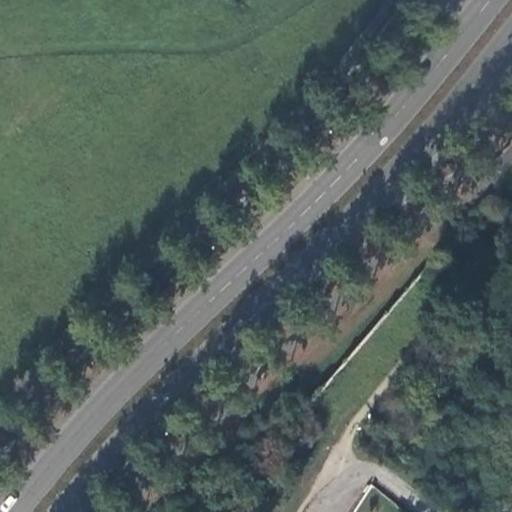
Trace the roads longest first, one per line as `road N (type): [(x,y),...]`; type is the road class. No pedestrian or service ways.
road 1 (primary): [(488,0),(357,159),(101,407),(12,511)]
road 2 (primary): [(64,511),(134,431),(393,180),(511,36)]
road 3 (track): [(511,236),(346,433),(338,453),(348,483)]
